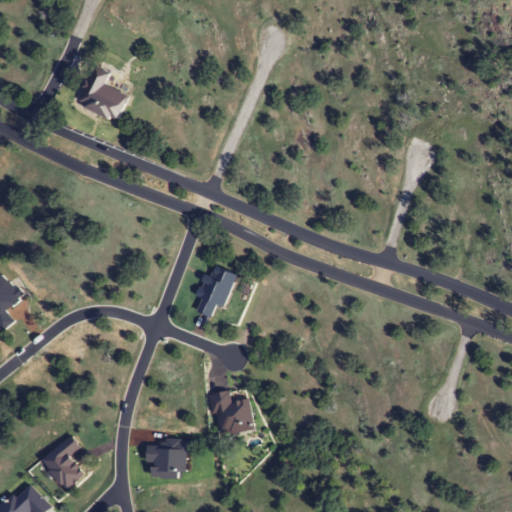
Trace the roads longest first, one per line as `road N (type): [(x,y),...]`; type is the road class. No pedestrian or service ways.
road 1 (tertiary): [(0,125),(292,258),(511,338)]
road 2 (tertiary): [(511,312),(312,242),(54,132),(0,101)]
road 3 (residential): [(125,511),(121,440),(130,395),(198,214)]
road 4 (residential): [(0,372),(68,319),(110,311),(236,360)]
road 5 (residential): [(198,214),(273,42)]
road 6 (residential): [(377,289),(419,150)]
road 7 (residential): [(32,120),(90,0)]
